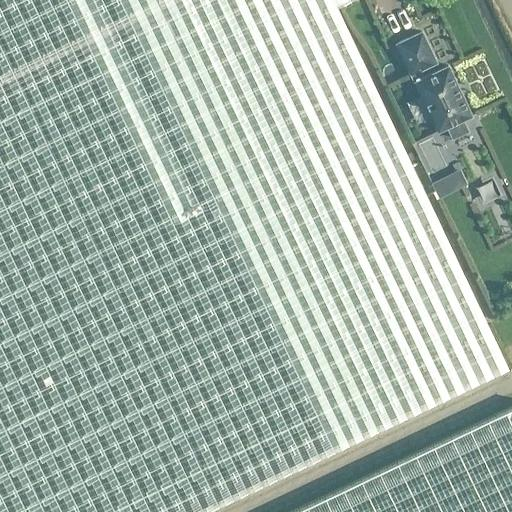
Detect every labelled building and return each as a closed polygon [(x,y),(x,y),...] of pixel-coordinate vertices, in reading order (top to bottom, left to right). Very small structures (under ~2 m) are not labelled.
[(0,0),(0,511),(200,511),(506,367),(335,6),(346,0),(0,0)] [(470,115),(447,66),(420,78),(417,71),(435,63),(420,32),(395,44),(437,131),(446,127),(451,138),(467,131),(461,120),(470,115)] [(410,133),(425,163),(444,154),(430,124),(410,133)] [(453,162),(428,175),(435,190),(461,177),(453,162)] [(472,185),(482,200),(497,191),(487,175),(472,185)] [(489,217),(500,214),(495,200),(485,203),(489,217)] [(511,511),(511,406),(288,511),(511,511)]
